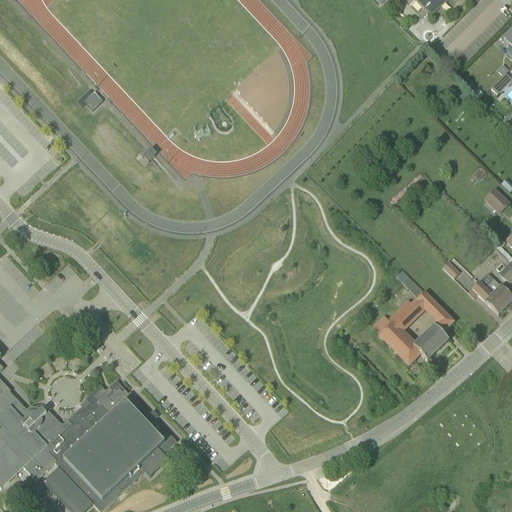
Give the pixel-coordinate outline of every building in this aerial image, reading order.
[(414,0),(432,18),(449,0),(414,0)] [(511,31),(502,42),(509,49),(511,46),(511,47),(511,31)] [(491,90),(498,96),(511,81),(511,80),(506,75),(491,90)] [(94,94),(88,100),(84,104),(92,112),(103,103),(101,101),(94,94)] [(511,114),(503,123),(511,131),(511,114)] [(149,152),(138,162),(144,168),(151,162),(155,158),(149,152)] [(478,184),(496,166),(489,159),(471,177),(478,184)] [(485,201),(499,216),(509,206),(495,191),(485,201)] [(511,287),(511,259),(498,246),(495,249),(510,264),(499,275),(511,287)] [(449,262),(443,269),(455,280),(461,274),(449,262)] [(388,322),(384,318),(371,330),(380,338),(379,339),(384,344),(409,370),(422,358),(429,364),(450,343),(443,337),(455,325),(403,271),(396,278),(418,302),(416,304),(415,302),(412,305),(408,302),(388,322)] [(480,284),(486,289),(506,309),(511,303),(511,299),(501,289),(494,281),(488,276),(480,284)] [(480,284),(473,291),(498,317),(506,309),(486,289),(480,284)] [(0,490),(1,492),(17,477),(24,470),(37,483),(55,466),(59,469),(43,483),(55,496),(70,511),(86,511),(93,505),(99,511),(104,511),(177,443),(157,421),(159,418),(154,412),(151,415),(131,394),(129,395),(117,382),(106,392),(101,387),(86,401),(80,407),(82,409),(65,425),(64,426),(62,426),(61,426),(60,425),(47,411),(45,409),(41,412),(37,411),(34,411),(32,411),(28,412),(11,394),(12,393),(0,380),(0,374),(4,370),(0,365),(0,360),(2,359),(0,356),(0,490)]
